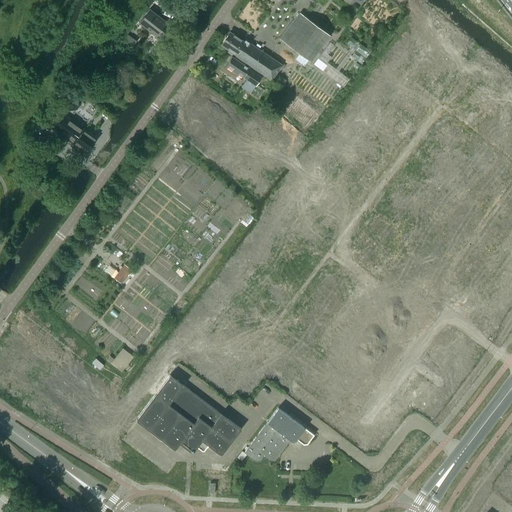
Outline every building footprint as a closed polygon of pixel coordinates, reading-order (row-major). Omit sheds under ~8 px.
[(172,27),(149,9),(138,23),(162,41),(172,27)] [(310,61),(329,35),(299,13),(280,39),(310,61)] [(281,65),(245,40),(244,42),(229,32),(221,45),(228,50),(227,51),(231,54),(233,53),(236,55),(235,56),(271,80),(281,65)] [(261,76),(231,56),(225,66),(235,72),(238,74),(246,79),(241,87),(250,93),(256,84),(261,76)] [(64,110),(77,109),(76,99),(61,101),(61,108),(64,107),(64,110)] [(96,138),(60,112),(50,126),(85,153),(96,138)] [(131,269),(124,264),(114,278),(121,283),(131,269)] [(30,340),(23,349),(38,359),(39,357),(41,359),(42,358),(48,350),(50,347),(48,345),(34,335),(31,340),(30,340)] [(23,349),(17,358),(31,368),(32,367),(34,369),(38,363),(45,368),(48,364),(48,363),(42,358),(41,359),(39,357),(38,359),(23,349)] [(59,355),(52,365),(55,368),(65,353),(61,349),(60,351),(59,355)] [(17,358),(11,366),(34,383),(37,378),(31,374),(34,369),(32,367),(31,368),(17,358)] [(11,366),(4,375),(16,384),(21,377),(26,380),(24,384),(30,388),(34,383),(11,366)] [(4,375),(0,380),(0,386),(12,396),(18,387),(15,384),(16,384),(4,375)] [(240,428),(169,375),(136,419),(136,421),(173,449),(175,448),(179,443),(190,452),(192,452),(196,447),(201,451),(203,450),(207,445),(219,454),(221,454),(240,428)] [(313,435),(277,407),(243,452),(255,461),(259,460),(263,455),(270,460),(274,460),(291,438),(294,438),(303,444),(307,444),(313,435)]
